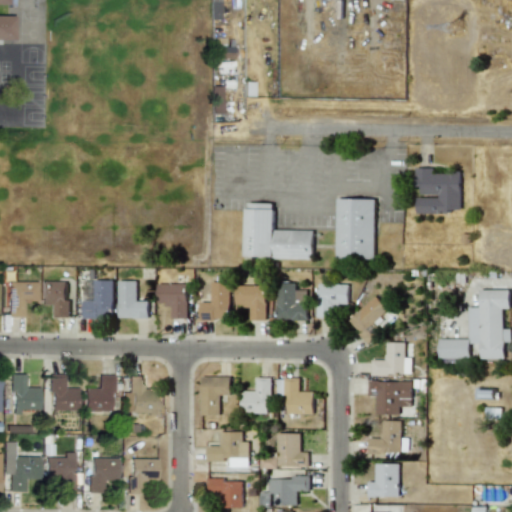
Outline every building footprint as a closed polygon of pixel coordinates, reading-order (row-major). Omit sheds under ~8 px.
[(0,16),(11,16),(11,40),(0,40),(0,16)] [(416,213),(450,213),(450,208),(461,208),(461,173),(434,173),(434,167),(416,167),(416,213)] [(373,261),(335,261),(335,204),(373,204),(373,261)] [(311,261),(245,261),(245,208),(273,208),(273,234),(311,234),(311,261)] [(114,280),(94,280),(94,300),(84,300),(83,317),(114,318),(114,280)] [(149,301),(137,301),(138,281),(119,280),(118,318),(149,318),(149,301)] [(22,316),(21,302),(36,302),(35,281),(5,282),(6,317),(22,316)] [(40,304),(54,305),(54,317),(68,318),(69,282),(41,281),(40,304)] [(201,319),(231,319),(231,282),(212,282),(212,302),(200,302),(201,319)] [(306,320),(307,290),(296,290),(296,283),(278,283),(277,319),(306,320)] [(318,318),(336,318),(336,304),(348,304),(348,283),(317,284),(318,318)] [(158,306),(172,306),(172,318),(188,318),(188,284),(158,284),(158,306)] [(267,286),(237,285),(236,306),(251,306),(250,320),(266,320),(267,286)] [(480,359),(504,359),(504,342),(510,342),(510,328),(503,328),(503,308),(510,308),(510,290),(480,290),(480,307),(469,307),(469,326),(480,326),(480,359)] [(374,335),(368,328),(388,309),(375,296),(347,321),(367,342),(374,335)] [(469,339),(438,339),(438,358),(469,358),(469,339)] [(411,358),(404,358),(405,342),(386,342),(385,360),(371,360),(371,374),(411,375),(411,358)] [(10,413),(19,413),(19,410),(37,410),(37,388),(23,388),(23,374),(10,374),(10,413)] [(50,410),(75,410),(76,388),(62,388),(62,374),(47,374),(47,393),(50,393),(50,410)] [(110,375),(97,375),(97,388),(82,388),(82,411),(111,411),(110,375)] [(126,393),(122,393),(122,413),(155,413),(156,389),(141,388),(141,376),(127,376),(126,393)] [(220,415),(220,395),(230,395),(231,377),(201,376),(201,415),(220,415)] [(242,413),(270,413),(271,378),(256,378),(256,391),(242,390),(242,413)] [(286,414),(314,413),(314,391),(300,391),(300,378),(286,378),(286,414)] [(376,396),(376,414),(399,414),(400,406),(412,406),(412,382),(368,381),(368,395),(376,396)] [(400,452),(401,421),(382,420),(382,438),(368,438),(368,451),(400,452)] [(207,460),(230,460),(230,466),(248,467),(248,441),(242,441),(242,432),(220,432),(220,445),(207,445),(207,460)] [(308,467),(308,451),(300,451),(300,433),(277,433),(277,456),(260,456),(260,467),(308,467)] [(1,474),(7,474),(7,491),(25,491),(25,479),(37,479),(37,456),(12,456),(12,442),(2,442),(1,474)] [(73,452),(62,452),(62,457),(44,456),(43,481),(55,481),(55,492),(72,492),(73,452)] [(116,480),(115,458),(80,459),(81,476),(86,476),(86,493),(101,492),(101,480),(116,480)] [(125,493),(141,493),(140,480),(155,480),(154,458),(128,459),(128,476),(125,476),(125,493)] [(368,497),(399,497),(399,464),(375,464),(375,481),(368,481),(368,497)] [(269,477),(269,492),(260,492),(260,506),(270,506),(270,505),(297,505),(298,491),(310,491),(310,478),(269,477)] [(242,480),(207,479),(207,493),(220,494),(220,507),(242,507),(242,480)]
